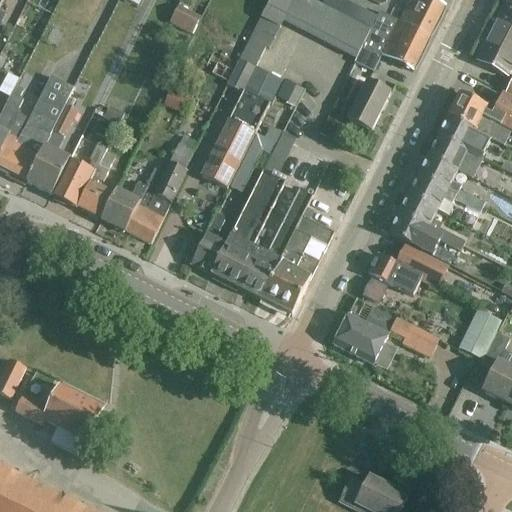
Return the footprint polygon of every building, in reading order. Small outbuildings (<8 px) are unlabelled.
[(283,24),(285,19),(295,0),(271,0),(264,15),(257,29),(276,38),(283,24)] [(295,0),(285,19),(299,26),(311,2),(307,0),(295,0)] [(325,0),(323,7),(362,22),(368,7),(349,0),(325,0)] [(412,0),(400,25),(430,40),(445,10),(425,0),(412,0)] [(299,26),(312,33),(324,9),(311,2),(299,26)] [(511,45),(511,8),(506,5),(491,35),(511,45)] [(201,19),(179,8),(170,26),(192,37),(201,19)] [(312,33),(326,40),(338,15),(324,9),(312,33)] [(323,45),(334,51),(349,21),(338,15),(326,40),(323,45)] [(430,40),(400,25),(380,15),(371,32),(357,62),(355,65),(374,74),(382,58),(413,74),(430,40)] [(334,51),(346,56),(360,27),(349,21),(334,51)] [(357,62),(371,32),(360,27),(346,56),(357,62)] [(250,43),(266,51),(269,52),(270,51),(276,38),(257,29),(250,43)] [(511,72),(511,45),(491,35),(476,64),(508,80),(511,72)] [(260,61),(266,51),(250,43),(245,53),(260,61)] [(256,70),(260,61),(245,53),(240,63),(255,71),(256,70)] [(220,57),(212,76),(229,83),(238,65),(220,57)] [(227,88),(230,89),(243,96),(244,94),(255,71),(240,63),(227,88)] [(255,71),(244,94),(258,101),(269,106),(281,83),(256,70),(255,71)] [(8,76),(0,91),(0,93),(10,99),(11,96),(16,88),(19,81),(8,76)] [(0,171),(27,186),(66,108),(65,108),(74,91),(51,80),(20,139),(8,133),(24,103),(20,101),(11,96),(9,100),(0,118),(0,171)] [(372,134),(391,96),(367,84),(348,122),(372,134)] [(296,86),(287,105),(296,109),(305,91),(296,86)] [(16,88),(11,96),(20,101),(24,93),(16,88)] [(269,106),(258,101),(244,94),(229,124),(201,179),(227,192),(230,187),(250,147),(270,107),(269,106)] [(461,96),(449,120),(478,134),(505,148),(511,134),(491,123),(494,117),(485,113),(487,109),(461,96)] [(167,109),(184,118),(190,105),(173,97),(167,109)] [(511,102),(503,98),(494,117),(491,123),(511,134),(511,133),(511,102)] [(27,186),(52,198),(69,164),(70,162),(57,155),(77,114),(66,108),(27,186)] [(116,111),(110,123),(119,128),(125,115),(116,111)] [(478,134),(449,120),(438,140),(467,154),(478,134)] [(322,136),(336,143),(342,130),(329,123),(322,136)] [(278,145),(277,147),(289,152),(293,146),(291,145),(281,140),(278,145)] [(438,140),(429,159),(458,174),(463,163),(467,154),(438,140)] [(77,211),(105,156),(107,151),(98,147),(90,163),(92,164),(87,173),(69,164),(52,198),(77,211)] [(263,154),(250,147),(230,187),(243,194),(263,154)] [(286,159),(289,152),(277,147),(274,153),(286,159)] [(126,235),(151,247),(187,174),(184,172),(192,155),(179,148),(165,177),(155,172),(148,188),(149,188),(148,191),(126,235)] [(274,153),(270,160),(283,166),(286,159),(274,153)] [(77,211),(101,223),(114,197),(96,188),(99,183),(103,185),(110,172),(109,172),(114,161),(105,156),(77,211)] [(429,159),(419,178),(457,198),(454,202),(467,209),(472,199),(459,192),(462,188),(453,183),(458,174),(429,159)] [(279,173),(283,166),(270,160),(267,167),(279,173)] [(511,168),(505,165),(501,172),(511,177),(511,168)] [(267,167),(264,174),(276,180),(279,173),(267,167)] [(285,185),(276,180),(264,174),(242,217),(233,235),(227,248),(211,278),(218,281),(241,293),(261,253),(260,252),(254,249),(285,185)] [(457,198),(419,178),(409,198),(438,213),(438,212),(449,218),(455,207),(453,206),(454,202),(457,198)] [(148,191),(138,186),(130,202),(116,194),(114,197),(101,223),(126,235),(148,191)] [(241,293),(251,298),(260,303),(303,219),(313,198),(300,191),(267,256),(261,253),(241,293)] [(399,217),(437,236),(439,232),(441,228),(433,223),(438,213),(409,198),(399,217)] [(472,199),(467,209),(480,215),(485,206),(472,199)] [(399,217),(389,237),(419,252),(432,259),(440,243),(435,241),(437,236),(399,217)] [(211,278),(227,248),(215,242),(224,224),(224,221),(217,218),(192,268),(211,278)] [(303,219),(260,303),(292,319),(308,286),(308,287),(319,265),(306,258),(313,242),(327,250),(334,235),(303,219)] [(448,248),(452,238),(439,232),(437,236),(435,241),(440,243),(448,248)] [(452,238),(448,248),(461,254),(465,245),(452,238)] [(449,271),(406,249),(398,265),(380,255),(369,277),(413,300),(422,282),(439,291),(449,271)] [(379,305),(386,292),(371,284),(365,298),(379,305)] [(511,290),(506,287),(502,294),(511,299),(511,290)] [(501,298),(499,303),(509,308),(511,303),(501,298)] [(477,313),(458,351),(482,363),(501,324),(477,313)] [(373,368),(388,338),(349,318),(334,347),(373,368)] [(395,326),(391,334),(405,341),(402,347),(415,354),(429,361),(438,343),(424,336),(397,322),(395,326)] [(497,336),(482,367),(494,373),(483,395),(508,407),(511,398),(511,356),(505,353),(510,343),(497,336)] [(0,397),(10,402),(25,371),(9,363),(0,381),(0,397)] [(77,458),(84,444),(86,445),(103,410),(60,388),(48,413),(22,400),(15,415),(41,428),(43,424),(44,424),(57,431),(50,445),(77,458)] [(0,511),(89,511),(0,467),(0,511)] [(400,511),(407,499),(370,480),(366,490),(351,482),(340,505),(353,511),(400,511)]
